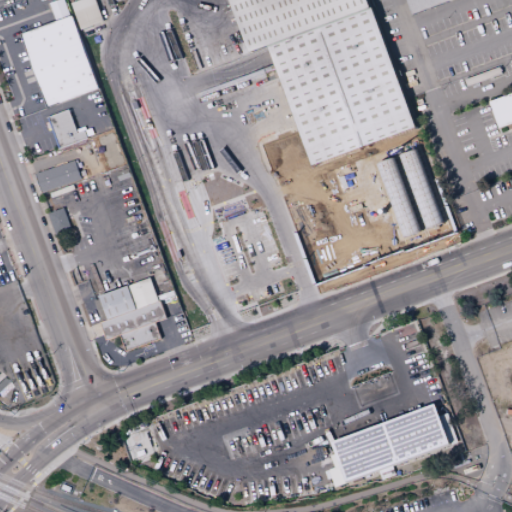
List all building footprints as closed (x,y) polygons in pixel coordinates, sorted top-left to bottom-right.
[(97,90),(67,0),(56,0),(49,2),(55,22),(22,33),(45,107),(97,90)] [(78,0),(70,3),(80,30),(103,22),(94,0),(78,0)] [(231,0),(251,52),(269,46),(326,200),(431,161),(372,0),(231,0)] [(449,0),(412,14),(406,0),(449,0)] [(511,94),(491,102),(500,127),(511,122),(511,94)] [(87,138),(84,130),(77,133),(68,109),(46,117),(57,149),(87,138)] [(81,180),(75,161),(35,173),(40,192),(81,180)] [(47,213),(55,234),(70,228),(63,208),(47,213)] [(124,351),(160,340),(154,321),(164,318),(151,278),(99,295),(106,320),(100,322),(106,340),(119,335),(124,351)] [(334,440),(438,402),(454,443),(350,481),(334,440)]
